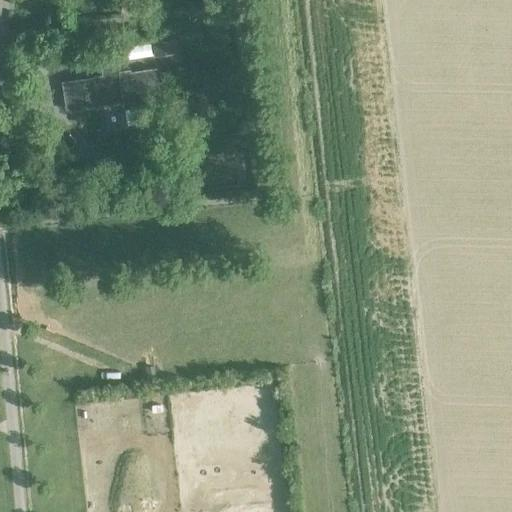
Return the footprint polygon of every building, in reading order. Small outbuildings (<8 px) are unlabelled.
[(174,41),(154,43),(155,56),(175,54),(174,41)] [(159,101),(155,71),(129,74),(128,72),(119,73),(118,63),(100,66),(101,76),(91,77),(92,80),(63,85),(67,110),(96,105),(96,102),(122,98),(124,107),(159,101)] [(100,66),(90,67),(91,77),(101,76),(100,66)] [(160,136),(156,104),(140,106),(144,138),(160,136)] [(247,150),(227,152),(231,184),(250,182),(247,150)] [(107,152),(79,154),(80,171),(108,169),(107,152)] [(69,157),(58,158),(59,170),(70,169),(69,157)]
